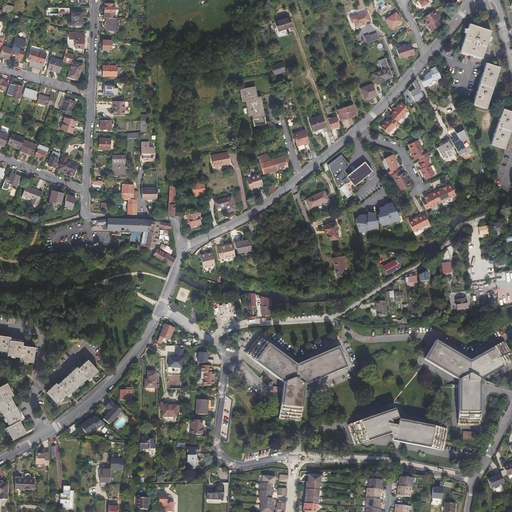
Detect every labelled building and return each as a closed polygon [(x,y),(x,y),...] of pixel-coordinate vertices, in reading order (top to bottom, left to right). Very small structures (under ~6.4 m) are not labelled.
[(12,14),(14,6),(3,3),(2,12),(12,14)] [(105,4),(104,18),(106,18),(115,18),(115,8),(112,7),(112,4),(105,4)] [(69,14),(69,8),(58,8),(58,15),(58,17),(64,17),(65,14),(69,14)] [(365,11),(351,17),(355,27),(369,22),(365,11)] [(394,11),(384,17),(389,26),(399,20),(394,11)] [(439,18),(434,11),(424,18),(426,22),(428,25),(428,27),(430,30),(432,30),(440,25),(437,20),(439,18)] [(83,26),(83,13),(72,13),(72,25),(83,26)] [(289,17),(275,21),(279,31),(292,26),(289,17)] [(115,18),(106,18),(106,30),(113,30),(112,31),(118,31),(119,18),(115,18)] [(490,30),(468,23),(459,50),(481,57),(490,30)] [(366,43),(379,38),(376,32),(369,35),(368,34),(364,36),(366,43)] [(75,52),(84,54),(84,35),(69,34),(69,41),(75,41),(75,52)] [(111,48),(111,40),(102,40),(102,50),(107,50),(107,48),(111,48)] [(13,44),(4,41),(0,55),(0,56),(10,59),(11,56),(13,49),(11,49),(13,44)] [(408,53),(409,54),(414,52),(410,42),(405,43),(404,42),(400,44),(401,46),(396,48),(399,57),(406,54),(408,53)] [(13,49),(11,56),(15,57),(15,58),(19,60),(19,58),(21,59),(23,51),(13,48),(13,49)] [(22,69),(26,71),(28,66),(41,70),(47,53),(41,51),(41,52),(35,50),(35,51),(30,50),(28,59),(30,60),(29,62),(28,63),(24,62),(24,63),(23,64),(22,69)] [(72,65),(72,63),(74,55),(66,52),(63,61),(67,62),(67,63),(72,65)] [(51,57),(48,69),(60,72),(63,61),(51,57)] [(388,66),(385,57),(378,59),(381,69),(388,66)] [(499,67),(486,62),(472,103),(485,108),(499,67)] [(79,75),(82,65),(72,63),(72,65),(68,77),(77,79),(78,74),(79,75)] [(283,64),(272,67),(275,76),(286,72),(283,64)] [(68,77),(68,79),(79,82),(83,66),(82,65),(79,75),(78,74),(77,79),(68,77)] [(118,66),(104,66),(103,76),(117,77),(118,66)] [(388,66),(373,72),(377,82),(392,76),(388,66)] [(436,67),(431,70),(436,80),(441,78),(436,67)] [(425,96),(416,80),(413,83),(416,89),(410,92),(415,101),(425,96)] [(365,86),(370,98),(378,95),(373,83),(365,86)] [(15,86),(10,84),(7,94),(20,98),(23,87),(15,85),(15,86)] [(114,86),(105,85),(105,89),(103,89),(103,95),(117,96),(118,89),(114,88),(114,86)] [(253,127),(260,126),(265,125),(266,125),(261,97),(257,97),(255,87),(240,90),(242,101),(245,101),(248,115),(251,115),(253,127)] [(37,92),(25,88),(23,96),(35,100),(37,92)] [(414,102),(408,89),(403,94),(409,105),(414,102)] [(39,94),(37,102),(47,106),(48,105),(51,106),(55,95),(51,93),(50,98),(39,94)] [(60,112),(71,115),(76,101),(65,97),(60,112)] [(124,110),(124,101),(114,101),(114,114),(128,115),(128,111),(124,110)] [(393,113),(390,116),(392,117),(396,122),(408,110),(405,107),(406,106),(401,101),(397,106),(398,106),(396,109),(392,112),(393,113)] [(353,105),(346,107),(350,118),(357,115),(353,105)] [(350,118),(346,107),(339,110),(342,120),(350,118)] [(511,122),(511,111),(502,108),(490,143),(503,148),(511,122)] [(314,132),(326,128),(322,116),(310,120),(314,132)] [(331,129),(341,126),(337,116),(328,119),(331,129)] [(396,127),(398,124),(396,122),(392,117),(389,120),(388,119),(384,123),(383,122),(380,126),(387,133),(395,126),(396,127)] [(73,134),(78,122),(67,118),(62,130),(73,134)] [(112,130),(113,120),(101,120),(101,129),(112,130)] [(449,136),(460,157),(467,153),(462,143),(468,140),(469,142),(470,141),(462,126),(455,130),(456,132),(449,136)] [(0,131),(0,144),(5,146),(9,135),(0,131)] [(305,144),(309,143),(305,131),(294,135),(298,146),(304,143),(305,144)] [(12,132),(8,143),(13,145),(16,147),(16,148),(21,150),(24,140),(25,137),(12,132)] [(111,139),(101,138),(100,149),(111,149),(111,139)] [(20,151),(33,156),(37,145),(24,140),(21,150),(20,151)] [(418,158),(420,161),(428,157),(430,156),(428,153),(425,154),(418,141),(409,145),(413,152),(414,155),(413,156),(415,159),(418,158)] [(449,157),(455,154),(448,141),(441,144),(442,146),(440,147),(437,149),(443,159),(448,156),(449,157)] [(36,166),(41,168),(48,148),(39,144),(35,156),(40,157),(36,166)] [(146,144),(141,144),(141,164),(147,163),(147,161),(154,161),(154,148),(146,148),(146,144)] [(258,154),(260,161),(270,158),(268,151),(258,154)] [(52,172),(56,174),(58,168),(60,163),(58,162),(59,158),(59,157),(60,155),(54,153),(53,155),(52,155),(48,164),(54,167),(52,172)] [(60,163),(58,168),(67,171),(66,172),(71,174),(72,173),(73,174),(77,163),(71,161),(70,162),(66,160),(68,156),(63,154),(60,163)] [(125,154),(114,154),(114,172),(110,172),(110,177),(119,177),(119,178),(126,178),(126,173),(125,173),(125,154)] [(227,154),(212,159),(215,170),(225,167),(231,166),(227,154)] [(270,160),(261,162),(264,173),(288,166),(285,156),(270,160)] [(328,164),(338,189),(343,184),(344,185),(346,184),(349,182),(353,187),(371,172),(364,162),(347,176),(343,171),(348,165),(340,156),(328,164)] [(388,173),(390,177),(398,173),(396,169),(398,168),(397,165),(398,164),(393,156),(385,160),(391,172),(388,173)] [(420,161),(421,164),(420,165),(422,169),(423,172),(422,172),(424,177),(426,176),(427,179),(434,175),(433,172),(428,161),(430,160),(428,157),(420,161)] [(390,177),(391,180),(395,179),(401,191),(410,187),(406,179),(407,178),(405,173),(401,175),(399,172),(398,173),(390,177)] [(11,173),(9,177),(6,176),(2,188),(6,189),(8,189),(10,183),(16,185),(20,176),(11,173)] [(264,186),(260,174),(251,176),(251,178),(247,179),(250,188),(254,187),(258,186),(258,188),(264,186)] [(311,175),(305,180),(308,184),(314,179),(311,175)] [(268,187),(273,185),(273,183),(270,183),(268,177),(265,178),(268,187)] [(204,180),(192,182),(195,196),(207,194),(204,180)] [(128,214),(137,214),(137,193),(133,193),(133,185),(131,185),(131,184),(127,183),(127,185),(122,185),(122,199),(128,199),(128,214)] [(270,197),(276,192),(274,185),(273,185),(268,187),(270,195),(270,197)] [(441,202),(441,203),(456,195),(451,185),(436,192),(441,202)] [(26,186),(23,195),(33,199),(31,203),(37,206),(42,193),(26,186)] [(177,186),(170,186),(169,215),(176,216),(177,186)] [(143,199),(158,199),(159,189),(143,189),(143,199)] [(324,189),(305,197),(309,205),(327,198),(324,189)] [(61,204),(64,193),(52,190),(50,201),(61,204)] [(441,202),(436,192),(435,191),(425,197),(426,199),(423,201),(427,209),(441,202)] [(66,194),(65,206),(72,209),(76,198),(73,197),(74,195),(69,193),(69,195),(66,194)] [(33,199),(23,195),(22,198),(28,200),(27,206),(36,209),(37,206),(31,203),(33,199)] [(232,198),(216,201),(217,208),(227,206),(228,213),(235,211),(232,198)] [(395,217),(389,206),(380,211),(386,222),(395,217)] [(380,211),(373,215),(379,226),(386,222),(380,211)] [(201,224),(199,212),(187,215),(189,222),(190,222),(190,224),(191,228),(197,227),(197,226),(201,224)] [(426,225),(430,224),(425,215),(422,217),(421,216),(418,217),(419,218),(413,220),(410,221),(417,237),(422,235),(422,229),(427,227),(426,225)] [(375,228),(368,218),(362,222),(368,232),(375,228)] [(139,244),(153,248),(158,227),(166,229),(172,229),(172,224),(151,220),(125,219),(102,220),(102,232),(112,232),(134,232),(134,236),(141,237),(139,244)] [(362,222),(355,226),(361,236),(368,232),(362,222)] [(324,226),(324,231),(327,231),(327,234),(328,241),(338,240),(336,223),(326,224),(326,225),(324,226)] [(250,240),(236,243),(238,253),(252,250),(250,240)] [(164,249),(171,253),(174,249),(167,244),(164,249)] [(220,260),(236,256),(233,244),(228,245),(228,247),(221,248),(221,247),(218,248),(220,260)] [(154,255),(172,266),(176,258),(168,253),(167,254),(158,249),(154,255)] [(205,256),(205,254),(200,255),(202,268),(214,266),(212,254),(205,256)] [(345,256),(331,259),(332,263),(333,263),(334,270),(335,270),(336,278),(347,276),(346,272),(347,272),(345,256)] [(400,267),(398,261),(386,267),(391,275),(401,269),(400,267)] [(457,308),(467,307),(466,297),(456,299),(457,308)] [(271,305),(270,301),(260,298),(261,306),(271,305)] [(380,318),(389,317),(387,302),(377,304),(378,313),(380,313),(380,318)] [(262,316),(271,315),(271,305),(261,306),(262,316)] [(170,340),(175,329),(166,325),(159,341),(165,344),(167,339),(170,340)] [(19,360),(32,362),(35,347),(22,345),(22,342),(10,340),(11,336),(0,334),(0,349),(8,351),(8,354),(20,357),(19,360)] [(303,385),(345,367),(337,346),(295,364),(255,336),(242,354),(281,382),(277,419),(299,421),(303,385)] [(478,379),(511,359),(511,356),(503,340),(467,359),(433,340),(422,359),(456,378),(457,424),(479,425),(478,379)] [(198,351),(198,362),(208,363),(208,352),(198,351)] [(87,378),(96,369),(86,358),(77,368),(74,365),(56,383),(53,380),(44,389),(54,400),(63,391),(66,394),(84,376),(87,378)] [(212,388),(214,375),(210,374),(211,368),(201,367),(199,386),(212,388)] [(157,385),(158,372),(155,372),(155,371),(147,371),(147,380),(144,380),(144,386),(154,386),(154,384),(157,385)] [(23,421),(10,399),(15,396),(4,378),(0,380),(0,404),(0,405),(0,404),(0,411),(10,429),(7,431),(14,442),(27,434),(20,423),(23,421)] [(120,400),(131,399),(131,387),(127,387),(127,389),(120,389),(120,400)] [(107,422),(119,409),(113,403),(108,398),(103,404),(103,406),(107,409),(100,416),(107,422)] [(206,417),(207,403),(196,401),(195,415),(206,417)] [(160,416),(174,417),(174,406),(166,406),(161,405),(161,408),(160,416)] [(353,445),(388,434),(388,432),(354,443),(348,425),(391,411),(391,409),(345,424),(353,445)] [(388,434),(390,438),(397,439),(401,440),(440,447),(443,429),(396,421),(397,419),(394,411),(392,412),(391,411),(348,425),(354,443),(388,432),(388,434)] [(401,440),(400,442),(442,449),(446,428),(397,419),(396,421),(443,429),(440,447),(401,440)] [(85,434),(94,427),(88,420),(79,427),(85,434)] [(201,436),(203,423),(189,422),(188,435),(199,436),(201,436)] [(142,444),(140,444),(140,451),(146,451),(146,449),(156,449),(156,443),(154,443),(154,439),(150,439),(150,441),(148,441),(148,436),(142,436),(142,444)] [(400,448),(400,442),(401,440),(397,439),(390,438),(393,447),(400,448)] [(196,454),(196,449),(184,448),(184,453),(185,453),(185,456),(184,456),(183,466),(192,467),(193,456),(192,456),(192,453),(196,454)] [(48,465),(49,452),(44,452),(44,453),(35,453),(35,463),(43,463),(45,464),(48,465)] [(110,470),(123,470),(124,458),(111,458),(110,470)] [(107,483),(108,469),(98,469),(98,483),(107,483)] [(306,474),(306,481),(317,483),(318,483),(318,475),(306,474)] [(504,483),(501,474),(488,479),(491,487),(504,483)] [(408,487),(409,477),(401,476),(400,482),(399,482),(399,486),(408,487)] [(33,489),(33,480),(25,479),(25,478),(20,478),(20,489),(33,489)] [(379,490),(380,490),(380,486),(379,485),(380,480),(369,479),(367,488),(379,490)] [(306,481),(304,481),(303,489),(304,489),(316,490),(317,483),(306,481)] [(226,483),(216,483),(216,485),(212,485),(212,487),(204,487),(204,497),(216,498),(216,497),(218,497),(218,498),(218,500),(220,499),(220,497),(226,497),(226,483)] [(258,484),(257,483),(256,490),(269,492),(269,488),(268,488),(268,484),(258,484)] [(407,497),(408,487),(399,486),(398,489),(398,490),(398,496),(407,497)] [(61,510),(71,510),(71,492),(68,491),(68,488),(62,487),(62,496),(59,496),(56,495),(55,503),(58,504),(59,504),(62,505),(61,510)] [(379,490),(367,488),(366,488),(365,498),(366,498),(377,499),(378,494),(379,494),(379,490)] [(316,498),(316,490),(304,489),(303,496),(316,498)] [(269,492),(256,490),(256,498),(257,498),(267,499),(267,496),(268,496),(269,492)] [(160,504),(162,506),(161,511),(170,511),(170,502),(166,502),(163,499),(163,495),(155,495),(155,503),(160,504)] [(303,504),(315,504),(316,498),(303,496),(303,504)] [(144,509),(144,497),(133,497),(133,508),(144,509)] [(268,502),(268,499),(267,499),(257,498),(257,505),(269,506),(269,502),(268,502)] [(377,505),(378,500),(377,499),(366,498),(365,508),(366,508),(378,509),(378,505),(377,505)] [(454,511),(455,503),(445,503),(444,511),(454,511)]
